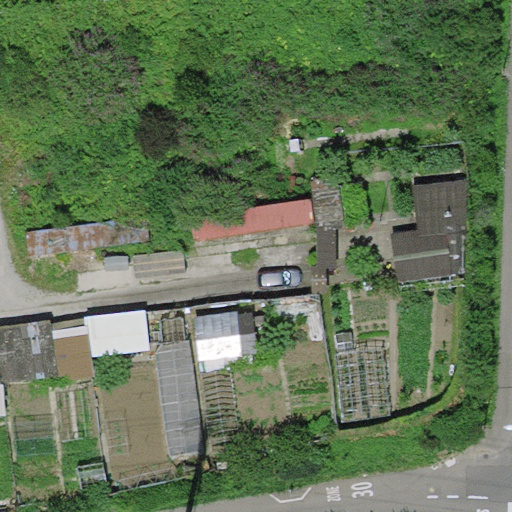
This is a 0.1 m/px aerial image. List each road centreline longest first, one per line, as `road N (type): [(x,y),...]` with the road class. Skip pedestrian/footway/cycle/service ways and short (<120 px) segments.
road 1 (track): [(0,315),(296,279)]
road 2 (unclassified): [(511,498),(384,498),(287,511)]
